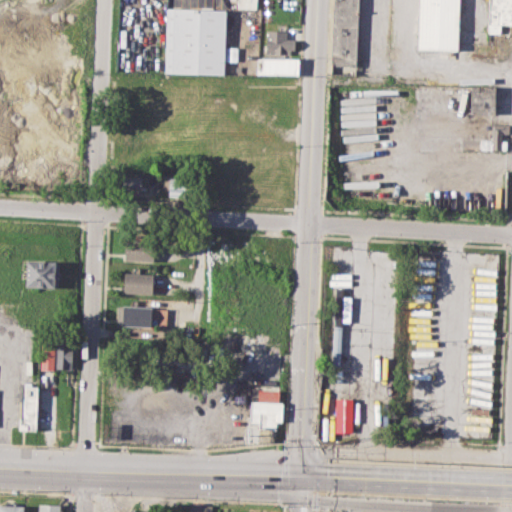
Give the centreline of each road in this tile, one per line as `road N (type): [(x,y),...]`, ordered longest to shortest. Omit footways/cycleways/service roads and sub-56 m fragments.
road 1 (residential): [(0,204),(511,233)]
road 2 (residential): [(107,0),(83,511)]
road 3 (residential): [(317,0),(298,475)]
road 4 (primary): [(0,467),(298,475)]
road 5 (residential): [(298,475),(311,499),(349,505),(511,508)]
road 6 (primary): [(330,475),(511,484)]
